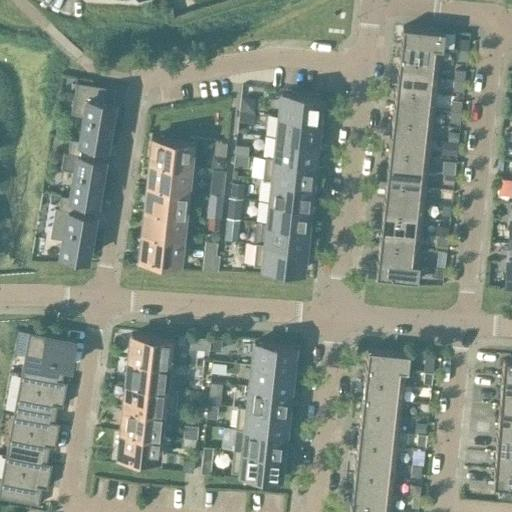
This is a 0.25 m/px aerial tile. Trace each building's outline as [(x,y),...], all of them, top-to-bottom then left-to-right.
[(399,41),(441,46),(443,29),(401,25),(400,35),(400,39),(399,39),(399,41)] [(459,37),(457,48),(467,49),(468,42),(468,38),(459,37)] [(441,47),(441,46),(399,41),(398,44),(399,44),(399,48),(398,48),(397,57),(437,61),(439,47),(441,47)] [(457,48),(456,59),(465,60),(466,60),(467,49),(457,48)] [(436,77),(437,61),(397,57),(396,66),(397,66),(397,71),(395,70),(395,73),(436,77)] [(454,79),(462,80),(463,70),(455,69),(454,79)] [(434,92),(436,77),(395,73),(395,75),(396,75),(396,79),(395,79),(394,88),(434,92)] [(461,89),(462,80),(454,79),(453,89),(461,89)] [(78,139),(96,143),(104,144),(111,101),(103,99),(105,85),(75,80),(69,111),(83,114),(78,139)] [(432,108),(434,92),(394,88),(393,97),(394,97),(393,101),(392,101),(392,104),(432,108)] [(278,113),(317,118),(320,96),(280,92),(278,113)] [(241,96),(239,109),(253,110),(254,97),(241,96)] [(450,100),(449,111),(459,112),(460,101),(450,100)] [(431,123),(432,108),(392,104),(392,106),(393,106),(392,110),(391,119),(431,123)] [(239,119),(251,120),(252,112),(240,111),(239,119)] [(458,122),(459,112),(449,111),(448,121),(458,122)] [(315,139),(317,118),(278,113),(276,135),(315,139)] [(429,139),(431,123),(391,119),(390,128),(390,133),(389,132),(389,135),(429,139)] [(447,130),(446,140),(457,141),(458,131),(447,130)] [(313,161),(315,139),(276,135),(273,156),(273,157),(313,161)] [(427,154),(429,139),(389,135),(388,137),(389,137),(389,141),(388,141),(387,150),(427,154)] [(148,160),(188,164),(191,140),(157,137),(158,136),(151,136),(149,159),(148,158),(148,160)] [(96,143),(78,139),(69,137),(66,152),(76,153),(69,195),(86,199),(95,200),(102,157),(93,155),(96,143)] [(455,153),(456,142),(445,141),(444,152),(455,153)] [(243,153),(247,154),(247,145),(234,143),(234,152),(243,153)] [(425,170),(427,154),(387,150),(386,159),(387,159),(386,163),(385,163),(385,166),(425,170)] [(234,152),(232,164),(247,166),(248,154),(247,154),(243,153),(234,152)] [(211,154),(210,166),(224,167),(225,155),(211,154)] [(273,157),(273,156),(264,155),(261,178),(271,179),(271,178),(310,183),(313,161),(273,157)] [(442,159),(440,172),(453,173),(455,160),(442,159)] [(195,165),(188,164),(148,160),(148,162),(146,182),(145,184),(186,188),(193,189),(195,165)] [(424,185),(425,170),(385,166),(385,168),(386,168),(386,172),(385,172),(384,181),(424,185)] [(444,173),(443,182),(452,183),(453,174),(444,173)] [(308,204),(310,183),(271,178),(271,179),(268,200),(308,204)] [(210,179),(209,192),(221,193),(221,192),(222,192),(223,180),(211,179),(210,179)] [(422,201),(424,185),(384,181),(383,190),(384,190),(383,195),(382,194),(382,197),(422,201)] [(183,212),(186,188),(145,184),(145,185),(146,185),(143,206),(143,208),(183,212)] [(242,185),(232,184),(230,194),(240,195),(242,185)] [(440,192),(439,203),(450,204),(451,193),(440,192)] [(86,199),(69,195),(59,193),(57,208),(66,209),(59,252),(85,256),(92,213),(84,211),(86,199)] [(420,216),(422,201),(382,197),(382,199),(383,199),(382,203),(381,212),(420,216)] [(305,226),(308,204),(268,200),(266,222),(305,226)] [(206,204),(205,216),(220,217),(221,205),(206,204)] [(441,204),(440,214),(449,215),(450,205),(441,204)] [(228,205),(226,216),(241,218),(242,207),(228,205)] [(180,236),(183,212),(143,208),(143,209),(141,230),(140,230),(140,232),(180,236)] [(419,232),(420,216),(381,212),(380,221),(380,226),(379,225),(378,228),(419,232)] [(208,216),(207,227),(218,228),(219,218),(208,216)] [(236,219),(226,218),(225,230),(235,231),(236,219)] [(303,248),(305,226),(266,222),(264,242),(264,243),(303,248)] [(446,235),(447,228),(435,227),(435,234),(446,235)] [(417,247),(419,232),(378,228),(378,230),(379,230),(379,234),(378,234),(377,243),(417,247)] [(178,261),(180,236),(140,232),(140,233),(138,254),(137,257),(141,258),(141,257),(178,261)] [(435,245),(445,246),(446,237),(436,235),(435,245)] [(204,240),(203,252),(215,253),(216,241),(204,240)] [(264,243),(264,242),(254,241),(252,264),(301,269),(303,248),(264,243)] [(415,262),(417,247),(377,243),(376,252),(377,252),(376,257),(375,256),(375,259),(417,263),(417,262),(415,262)] [(416,280),(417,263),(375,259),(375,261),(376,261),(375,265),(374,275),(416,280)] [(431,266),(430,275),(441,276),(442,268),(431,266)] [(28,330),(20,371),(61,378),(64,361),(71,362),(76,334),(43,328),(42,332),(28,330)] [(127,357),(174,362),(177,338),(130,333),(127,357)] [(196,335),(195,347),(207,349),(208,345),(209,336),(198,335),(196,335)] [(208,349),(218,350),(220,337),(209,336),(208,349)] [(251,363),(290,367),(293,345),(253,341),(251,363)] [(364,363),(406,367),(408,352),(366,347),(364,363)] [(422,369),(432,370),(433,356),(423,355),(422,369)] [(171,387),(174,362),(127,357),(124,381),(171,387)] [(511,357),(501,357),(500,368),(501,368),(500,372),(499,374),(511,374),(511,357)] [(210,371),(224,372),(225,362),(211,361),(210,371)] [(288,389),(290,367),(251,363),(248,384),(288,389)] [(406,369),(406,367),(364,363),(363,379),(402,383),(404,369),(406,369)] [(16,393),(12,412),(53,420),(56,404),(61,405),(63,393),(66,380),(61,379),(20,371),(20,372),(16,393)] [(423,371),(422,382),(430,383),(431,372),(423,371)] [(511,374),(499,374),(499,376),(500,376),(500,380),(499,380),(498,390),(511,390),(511,374)] [(401,399),(402,383),(363,379),(361,394),(401,399)] [(189,380),(188,388),(189,389),(201,390),(202,381),(190,380),(189,380)] [(171,388),(171,387),(124,381),(122,406),(162,410),(164,387),(171,388)] [(208,381),(207,392),(208,392),(218,393),(219,382),(209,381),(208,381)] [(285,410),(288,389),(248,384),(246,405),(237,404),(237,405),(285,410)] [(511,406),(511,390),(498,390),(498,399),(498,403),(497,403),(497,405),(511,406)] [(399,414),(401,399),(361,394),(359,410),(399,414)] [(419,401),(418,406),(422,411),(427,411),(428,402),(419,401)] [(205,416),(215,417),(217,403),(207,402),(206,402),(205,416)] [(283,432),(285,410),(237,405),(234,427),(283,432)] [(511,421),(511,406),(497,405),(497,407),(498,407),(498,411),(497,411),(496,421),(511,421)] [(159,434),(162,410),(122,406),(119,430),(159,434)] [(397,430),(399,414),(359,410),(357,426),(397,430)] [(12,413),(5,453),(45,461),(48,444),(53,445),(58,421),(53,420),(12,412),(12,413)] [(414,421),(413,432),(417,432),(424,433),(425,422),(414,421)] [(511,437),(511,421),(496,421),(496,430),(496,434),(495,434),(495,436),(511,437)] [(182,436),(183,436),(195,437),(196,424),(183,423),(182,436)] [(204,423),(203,431),(216,432),(217,425),(204,423)] [(396,446),(397,430),(357,426),(356,441),(396,446)] [(281,454),(283,432),(234,427),(232,449),(281,454)] [(156,458),(159,434),(119,430),(117,451),(116,451),(116,455),(120,455),(156,458)] [(417,432),(415,442),(424,443),(425,433),(424,433),(417,432)] [(511,452),(511,437),(495,436),(495,438),(496,438),(496,442),(495,442),(494,452),(511,452)] [(394,461),(396,446),(356,441),(354,457),(394,461)] [(278,476),(281,454),(232,449),(229,470),(278,476)] [(511,452),(494,452),(493,461),(494,461),(494,465),(493,465),(492,467),(511,468),(511,452)] [(5,453),(5,454),(0,477),(0,496),(38,503),(39,499),(38,499),(41,485),(46,486),(50,462),(45,461),(5,453)] [(392,477),(394,461),(354,457),(352,473),(392,477)] [(180,469),(180,470),(192,471),(193,459),(181,458),(180,469)] [(511,468),(492,467),(492,469),(493,469),(493,473),(492,473),(491,484),(511,485),(511,468)] [(390,493),(392,477),(352,473),(351,488),(390,493)] [(408,494),(418,495),(419,484),(410,483),(408,494)] [(389,508),(390,493),(351,488),(349,504),(389,508)]
